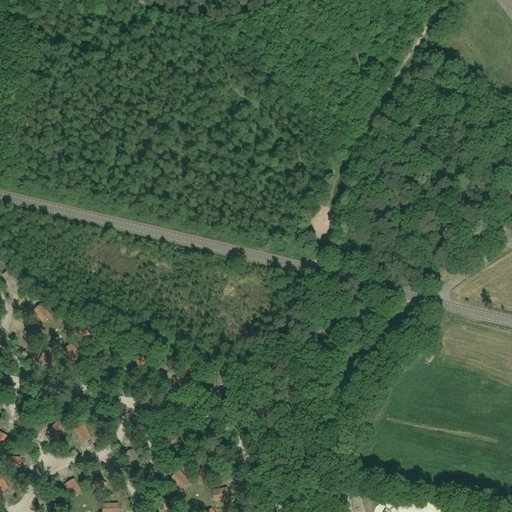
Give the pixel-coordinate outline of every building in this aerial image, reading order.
[(10,286),(18,280),(11,270),(3,276),(10,286)] [(36,313),(43,323),(51,317),(44,307),(36,313)] [(86,326),(74,327),(75,337),(87,336),(86,326)] [(41,341),(40,331),(28,332),(29,342),(41,341)] [(111,342),(118,349),(127,340),(119,333),(111,342)] [(79,354),(72,345),(64,351),(71,360),(79,354)] [(55,352),(46,348),(41,359),(50,363),(55,352)] [(166,357),(160,368),(169,372),(175,361),(166,357)] [(137,363),(143,374),(152,368),(145,358),(137,363)] [(217,370),(217,383),(227,383),(227,370),(217,370)] [(186,379),(174,379),(174,389),(186,388),(186,379)] [(286,393),(296,397),(300,385),(291,381),(286,393)] [(270,400),(278,394),(271,384),(263,390),(270,400)] [(313,402),(301,403),(302,413),(314,412),(313,402)] [(256,419),(268,417),(267,407),(255,409),(256,419)] [(306,430),(299,421),(291,427),(298,436),(306,430)] [(50,432),(57,438),(65,428),(57,422),(50,432)] [(74,430),(80,440),(89,436),(84,425),(74,430)] [(277,443),(281,432),(272,428),(267,439),(277,443)] [(185,443),(182,434),(170,437),(173,447),(185,443)] [(140,464),(135,453),(126,457),(131,468),(140,464)] [(5,468),(17,468),(17,458),(5,458),(5,468)] [(197,482),(207,485),(211,474),(202,470),(197,482)] [(174,480),(181,490),(189,483),(181,474),(174,480)] [(99,498),(105,487),(96,482),(90,493),(99,498)] [(73,498),(82,493),(75,483),(67,488),(73,498)] [(212,492),(214,501),(226,499),(224,489),(212,492)] [(168,509),(180,507),(178,498),(166,500),(168,509)]
